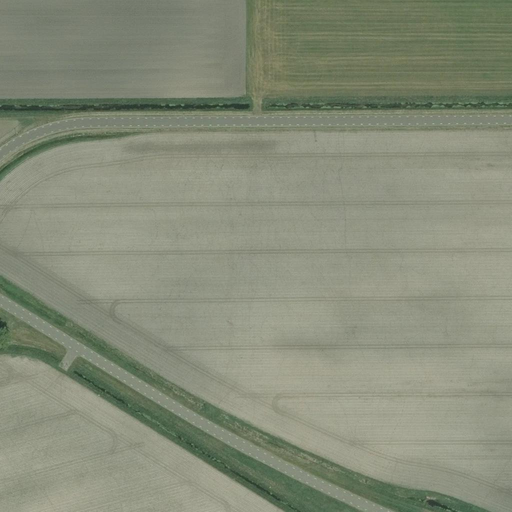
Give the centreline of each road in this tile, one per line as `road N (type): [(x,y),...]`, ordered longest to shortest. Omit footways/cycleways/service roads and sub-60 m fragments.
road 1 (unclassified): [(0,154),(64,125),(511,120)]
road 2 (unclassified): [(378,511),(187,416),(0,299)]
